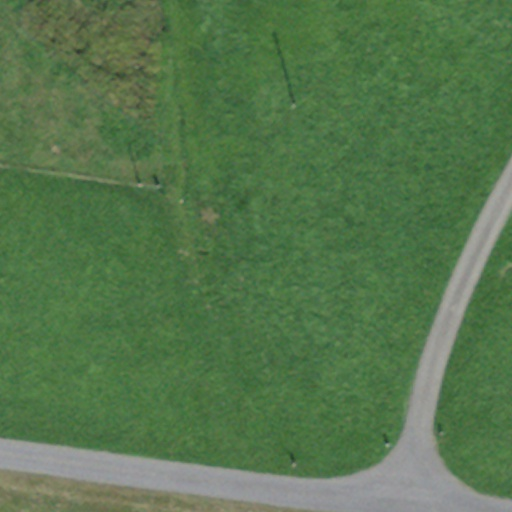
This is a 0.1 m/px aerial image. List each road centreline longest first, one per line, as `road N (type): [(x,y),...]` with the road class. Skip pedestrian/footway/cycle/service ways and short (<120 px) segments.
road 1 (unclassified): [(0,452),(470,511)]
road 2 (track): [(511,177),(445,325),(424,391),(406,504)]
